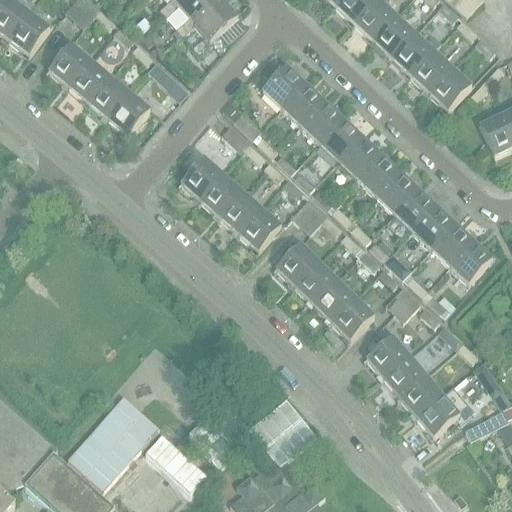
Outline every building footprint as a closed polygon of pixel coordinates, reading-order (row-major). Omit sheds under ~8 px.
[(91,7),(83,0),(80,0),(65,16),(74,25),(91,7)] [(166,0),(171,5),(159,15),(165,23),(177,13),(178,12),(175,9),(185,0),(166,0)] [(215,0),(185,0),(175,9),(178,12),(177,13),(187,24),(175,35),(182,43),(194,32),(195,31),(192,28),(219,4),(215,0)] [(322,0),(334,11),(344,0),(322,0)] [(373,0),(344,0),(334,11),(353,28),(377,3),(373,0)] [(422,0),(433,10),(438,4),(433,0),(422,0)] [(452,0),(448,4),(457,13),(468,0),(452,0)] [(479,0),(468,0),(457,13),(466,21),(483,3),(479,0)] [(8,3),(0,13),(0,39),(8,46),(29,18),(8,3)] [(377,3),(353,28),(372,46),(395,21),(377,3)] [(219,4),(192,28),(195,31),(194,32),(204,43),(192,54),(198,61),(212,49),(210,48),(237,24),(219,4)] [(114,28),(91,7),(74,25),(83,33),(94,21),(108,34),(114,28)] [(452,27),(457,21),(442,8),(437,14),(452,27)] [(29,18),(8,46),(29,61),(50,34),(29,18)] [(395,21),(372,46),(391,63),(414,38),(395,21)] [(470,44),(476,39),(461,25),(456,31),(470,44)] [(127,52),(133,46),(118,33),(113,38),(127,52)] [(414,38),(391,63),(409,81),(433,56),(440,48),(432,40),(425,48),(414,38)] [(489,63),(495,57),(480,43),(474,49),(489,63)] [(48,76),(68,93),(90,66),(70,50),(48,76)] [(146,70),(152,64),(137,50),(132,56),(146,70)] [(433,56),(409,81),(428,99),(452,73),(433,56)] [(90,66),(68,93),(88,109),(110,83),(90,66)] [(166,95),(175,86),(156,68),(147,77),(166,95)] [(262,96),(281,114),(304,89),(285,71),(262,96)] [(503,77),(497,72),(484,86),(490,91),(503,77)] [(452,73),(428,99),(447,116),(471,91),(452,73)] [(110,83),(88,109),(108,125),(130,99),(110,83)] [(484,86),(471,100),(476,106),(490,91),(484,86)] [(304,89),(281,114),(299,132),(323,107),(304,89)] [(130,99),(108,125),(128,142),(150,115),(130,99)] [(323,107),(299,132),(318,149),(342,124),(323,107)] [(511,115),(503,120),(511,138),(511,115)] [(253,145),(261,136),(242,118),(234,127),(253,145)] [(511,153),(511,138),(503,120),(479,131),(494,162),(511,153)] [(342,124),(318,149),(337,167),(361,142),(342,124)] [(245,156),(250,151),(229,131),(221,141),(242,160),(245,156)] [(361,142),(337,167),(356,185),(379,159),(361,142)] [(263,143),(257,148),(272,162),(278,156),(263,143)] [(250,151),(245,156),(259,170),(265,164),(250,151)] [(379,159),(356,185),(374,202),(398,177),(379,159)] [(281,160),(276,166),(290,179),(296,173),(281,160)] [(180,189),(200,207),(223,181),(203,164),(180,189)] [(269,168),(264,174),(278,187),(283,182),(269,168)] [(398,177),(374,202),(393,219),(417,194),(398,177)] [(300,178),(295,184),(309,197),(315,192),(300,178)] [(223,181),(200,207),(219,223),(242,198),(223,181)] [(288,186),(283,192),(297,205),(302,199),(288,186)] [(417,194),(393,219),(412,237),(436,212),(417,194)] [(328,215),(333,209),(319,195),(313,201),(328,215)] [(242,198),(219,223),(239,240),(261,215),(242,198)] [(291,223),(300,231),(317,213),(308,205),(291,223)] [(436,212),(412,237),(430,255),(454,229),(436,212)] [(317,213),(300,231),(310,239),(321,227),(335,241),(341,235),(317,213)] [(332,219),(346,232),(352,226),(337,213),(332,219)] [(261,215),(239,240),(258,257),(281,232),(261,215)] [(454,229),(430,255),(449,272),(473,247),(454,229)] [(350,236),(365,250),(371,244),(356,230),(350,236)] [(340,246),(355,259),(360,254),(346,240),(340,246)] [(369,253),(384,267),(389,261),(375,247),(369,253)] [(473,247),(449,272),(468,290),(492,265),(473,247)] [(276,274),(295,292),(319,267),(300,249),(276,274)] [(359,263),(374,277),(380,272),(364,258),(359,263)] [(389,261),(384,267),(388,271),(402,284),(408,278),(410,276),(392,258),(389,261)] [(319,267),(295,292),(313,310),(338,285),(319,267)] [(377,281),(392,295),(398,289),(383,275),(377,281)] [(407,288),(421,302),(427,296),(412,282),(407,288)] [(338,285),(313,310),(332,328),(356,303),(338,285)] [(411,301),(402,292),(385,311),(394,319),(411,301)] [(426,306),(440,320),(446,314),(431,300),(426,306)] [(420,309),(411,301),(394,319),(403,328),(420,309)] [(356,303),(332,328),(351,346),(374,322),(356,303)] [(419,319),(433,333),(439,327),(425,313),(419,319)] [(438,337),(453,351),(458,345),(444,331),(438,337)] [(366,364),(383,384),(409,362),(392,342),(366,364)] [(457,354),(471,368),(477,362),(462,349),(457,354)] [(409,362),(383,384),(400,404),(426,382),(409,362)] [(168,364),(152,383),(197,423),(197,422),(202,426),(207,422),(202,417),(213,405),(168,364)] [(476,373),(473,375),(492,403),(502,396),(494,385),(482,368),(476,373)] [(426,382),(400,404),(416,423),(442,401),(426,382)] [(442,401),(416,423),(433,443),(456,424),(460,429),(473,417),(452,393),(442,401)] [(111,415),(67,465),(103,497),(158,434),(159,433),(139,416),(123,402),(111,415)] [(0,511),(11,511),(14,510),(2,498),(23,491),(24,492),(46,511),(111,511),(53,460),(57,455),(0,404),(0,511)] [(286,404),(249,434),(266,456),(279,472),(316,442),(286,404)] [(202,426),(188,438),(219,475),(251,449),(261,461),(265,457),(266,456),(249,434),(248,435),(226,407),(207,422),(202,426)] [(503,416),(464,436),(470,447),(508,428),(503,416)] [(319,511),(317,509),(325,502),(313,488),(303,496),(298,490),(302,486),(287,467),(279,474),(265,457),(261,461),(251,469),(258,478),(252,483),(250,481),(236,493),(242,501),(229,511),(319,511)] [(461,511),(466,508),(459,499),(453,503),(459,511),(461,511)]
